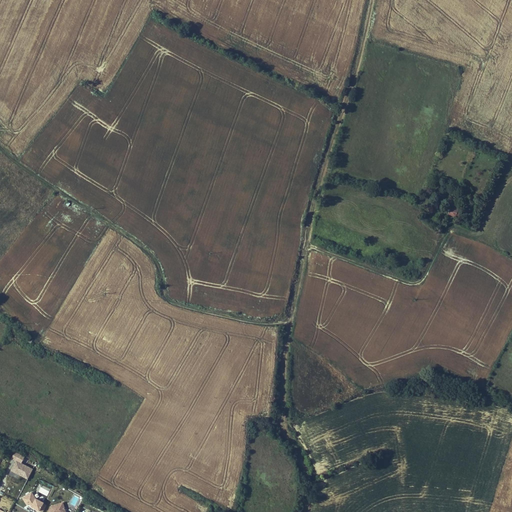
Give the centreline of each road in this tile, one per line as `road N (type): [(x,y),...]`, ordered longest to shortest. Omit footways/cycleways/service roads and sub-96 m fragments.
road 1 (track): [(375,0),(319,177),(288,321),(282,418),(318,482),(313,511)]
road 2 (track): [(0,145),(144,247),(170,299),(288,321)]
road 3 (track): [(511,175),(482,227),(445,232),(413,283),(305,243)]
